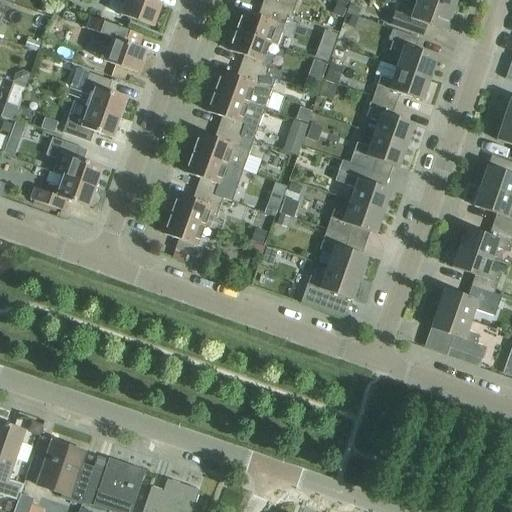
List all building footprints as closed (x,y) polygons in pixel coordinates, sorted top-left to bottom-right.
[(113,0),(124,4),(120,16),(153,28),(162,4),(149,0),(113,0)] [(263,0),(261,6),(288,16),(291,17),(297,0),(263,0)] [(453,11),(421,0),(417,0),(413,11),(403,7),(400,16),(394,14),(390,25),(423,37),(427,25),(446,32),(453,11)] [(421,0),(453,11),(457,0),(421,0)] [(244,12),(236,32),(269,43),(277,46),(288,16),(261,6),(258,17),(244,12)] [(87,30),(99,34),(95,46),(108,50),(104,62),(137,74),(145,50),(123,42),(127,31),(103,23),(90,19),(87,30)] [(396,69),(430,80),(437,58),(415,50),(418,39),(392,30),(388,42),(392,43),(389,52),(401,56),(396,69)] [(243,57),(240,67),(266,77),(273,57),(265,54),(269,43),(236,32),(229,52),(243,57)] [(222,73),(215,93),(264,111),(275,80),(266,77),(240,67),(236,78),(222,73)] [(373,98),(395,106),(399,94),(422,102),(430,80),(396,69),(392,82),(380,77),(373,98)] [(76,70),(70,87),(92,95),(87,108),(120,120),(127,100),(108,93),(112,82),(76,70)] [(215,93),(208,113),(222,118),(218,129),(237,135),(241,136),(253,141),(264,111),(215,93)] [(373,135),(406,147),(414,125),(391,117),(395,106),(373,98),(366,118),(378,122),(373,135)] [(511,99),(503,120),(511,123),(511,99)] [(87,108),(73,103),(62,134),(90,144),(94,133),(113,140),(120,120),(87,108)] [(511,123),(503,120),(496,141),(511,146),(511,158),(511,159),(511,123)] [(200,134),(193,154),(225,166),(242,172),(253,141),(241,136),(237,135),(218,129),(214,139),(200,134)] [(349,164),(372,172),(376,161),(399,169),(406,147),(373,135),(369,148),(357,144),(349,164)] [(52,139),(46,156),(57,160),(52,173),(62,177),(96,189),(103,169),(83,162),(87,151),(52,139)] [(200,179),(196,190),(219,198),(223,187),(218,185),(225,166),(193,154),(186,174),(200,179)] [(350,202),(383,213),(391,191),(368,183),(372,172),(349,164),(342,161),(335,182),(354,189),(350,202)] [(487,167),(480,187),(511,198),(511,168),(510,175),(487,167)] [(96,189),(62,177),(52,173),(45,193),(34,189),(30,200),(65,213),(69,202),(88,209),(96,189)] [(496,215),(492,226),(511,232),(511,210),(510,209),(511,203),(511,198),(480,187),(473,207),(496,215)] [(178,195),(171,215),(204,227),(207,216),(215,219),(223,199),(219,198),(196,190),(192,200),(178,195)] [(326,231),(349,238),(353,227),(375,235),(383,213),(350,202),(345,214),(333,210),(326,231)] [(36,208),(33,218),(51,222),(53,212),(36,208)] [(204,227),(171,215),(164,235),(178,240),(174,251),(201,260),(208,241),(200,238),(204,227)] [(466,228),(459,248),(492,260),(496,249),(508,253),(511,242),(511,232),(492,226),(489,236),(466,228)] [(327,268),(360,280),(368,258),(345,250),(349,238),(326,231),(319,251),(331,255),(327,268)] [(475,276),(471,287),(494,295),(501,275),(489,271),(492,260),(459,248),(452,268),(475,276)] [(352,302),(360,280),(326,269),(314,264),(303,297),(325,305),(329,294),(352,302)] [(444,289),(437,310),(471,321),(474,310),(494,317),(501,297),(494,295),(471,287),(467,297),(444,289)] [(471,321),(437,310),(430,330),(453,338),(449,349),(481,360),(486,348),(476,345),(479,336),(467,332),(471,321)] [(481,360),(449,349),(446,357),(481,369),(484,361),(481,360)] [(0,495),(18,502),(20,495),(23,485),(8,480),(25,432),(0,423),(0,495)] [(60,499),(80,505),(90,476),(79,472),(85,453),(51,441),(36,486),(62,495),(60,499)] [(90,476),(80,505),(100,511),(101,511),(103,508),(113,511),(130,511),(143,472),(109,461),(103,480),(90,476)] [(142,511),(192,511),(199,491),(167,480),(163,492),(151,488),(142,511)] [(27,511),(32,499),(20,495),(18,502),(14,511),(27,511)]
